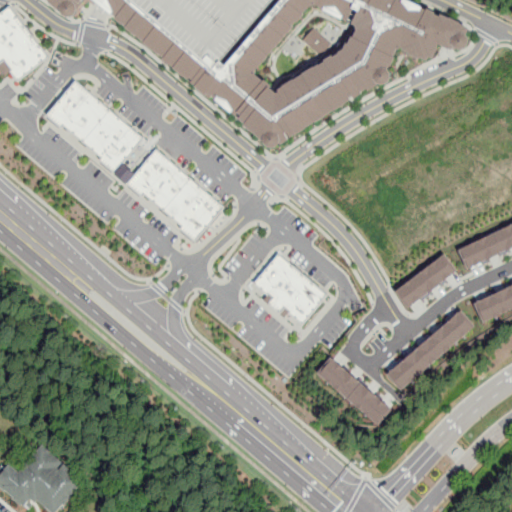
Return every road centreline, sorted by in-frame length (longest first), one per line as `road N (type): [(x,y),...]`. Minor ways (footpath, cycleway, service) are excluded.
road 1 (residential): [(511,265),(447,299),(370,370),(350,352),(389,305)]
road 2 (secondary): [(511,373),(459,415),(373,511)]
road 3 (secondary): [(58,266),(63,284),(179,381),(204,384)]
road 4 (secondary): [(204,384),(197,369),(79,267),(58,266)]
road 5 (secondary): [(348,511),(204,384)]
road 6 (secondary): [(422,511),(511,419)]
